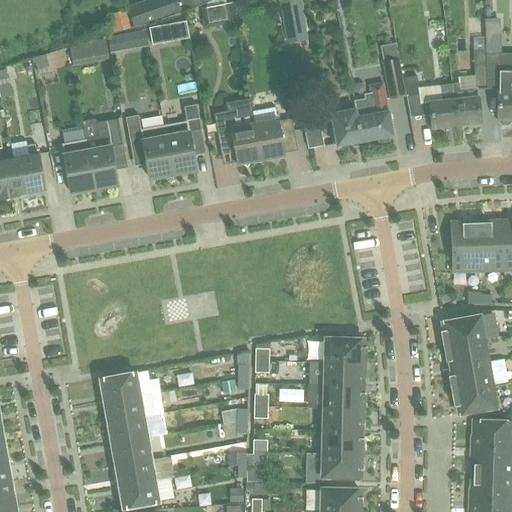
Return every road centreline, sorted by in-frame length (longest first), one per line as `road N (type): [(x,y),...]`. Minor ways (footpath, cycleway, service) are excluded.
road 1 (residential): [(372,183),(15,249)]
road 2 (residential): [(60,511),(15,249)]
road 3 (residential): [(400,317),(405,511)]
road 4 (residential): [(511,165),(372,183)]
road 5 (residential): [(400,317),(372,183)]
